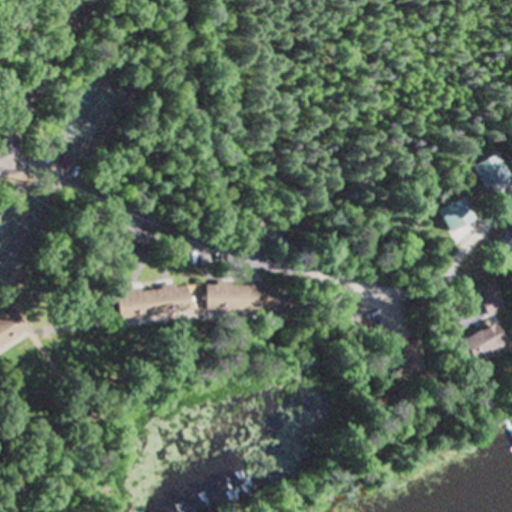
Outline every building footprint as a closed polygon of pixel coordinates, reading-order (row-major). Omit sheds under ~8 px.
[(475,229),(453,200),(433,215),(455,244),(475,229)] [(468,292),(482,319),(500,310),(486,282),(468,292)] [(267,316),(268,286),(197,283),(196,313),(267,316)] [(182,315),(179,287),(107,293),(110,322),(182,315)] [(0,344),(21,331),(7,308),(0,312),(0,344)] [(500,347),(488,325),(451,346),(462,367),(500,347)]
